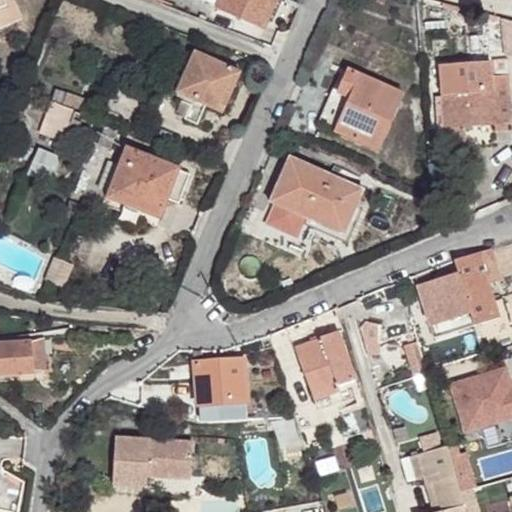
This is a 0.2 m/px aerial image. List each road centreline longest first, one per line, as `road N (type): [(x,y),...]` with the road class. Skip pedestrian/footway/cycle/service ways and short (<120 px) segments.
road 1 (residential): [(183,322),(316,0)]
road 2 (residential): [(485,231),(244,332),(183,322)]
road 3 (residential): [(49,439),(105,382),(175,339),(183,322)]
